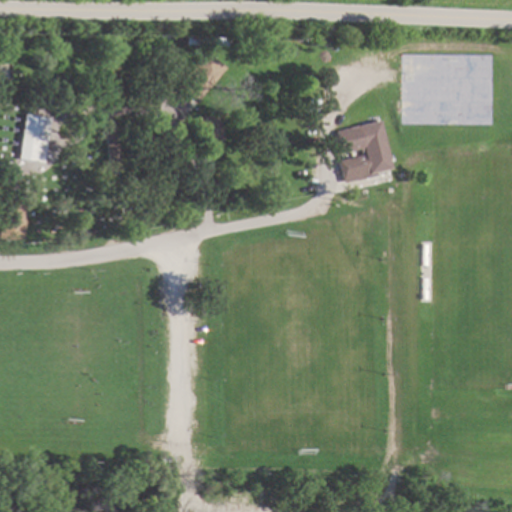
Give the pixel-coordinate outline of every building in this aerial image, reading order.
[(221,68),(193,103),(192,102),(175,88),(173,87),(202,52),(221,68)] [(61,89),(60,106),(59,109),(24,106),(24,103),(24,95),(48,97),(49,88),(61,89)] [(46,117),(40,162),(14,158),(20,116),(20,113),(46,117)] [(220,117),(219,139),(193,138),(194,116),(220,117)] [(389,168),(374,171),(374,175),(341,182),(336,161),(363,155),(361,147),(338,152),(337,150),(333,130),(339,129),(378,120),(389,168)] [(118,167),(106,168),(103,129),(115,128),(118,167)] [(155,129),(154,144),(138,143),(139,128),(155,129)] [(0,200),(8,201),(15,202),(24,203),(19,241),(0,237),(0,200)]
